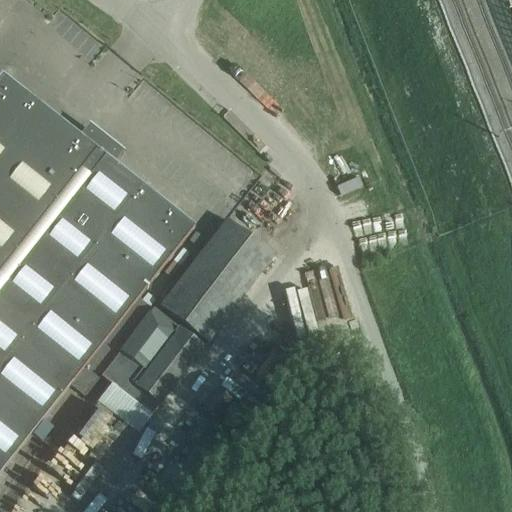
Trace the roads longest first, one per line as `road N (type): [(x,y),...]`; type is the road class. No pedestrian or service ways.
road 1 (unclassified): [(92,511),(327,212)]
road 2 (unclassified): [(327,212),(296,170),(156,35),(176,0)]
road 3 (unclassified): [(402,413),(327,212)]
